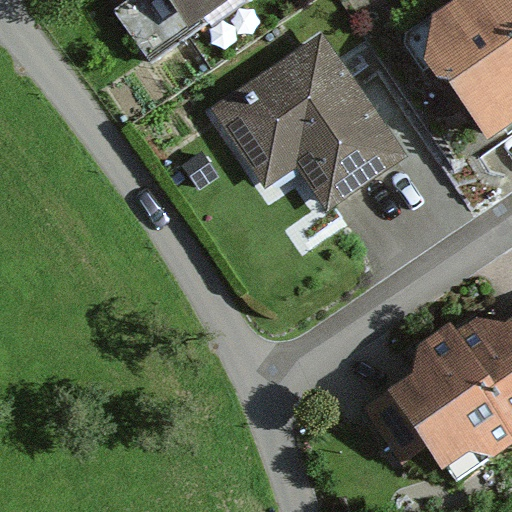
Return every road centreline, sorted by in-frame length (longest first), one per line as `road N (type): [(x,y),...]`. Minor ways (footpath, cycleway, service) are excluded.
road 1 (residential): [(256,390),(187,259),(50,67),(0,14)]
road 2 (residential): [(511,215),(256,390)]
road 3 (residential): [(296,511),(256,390)]
